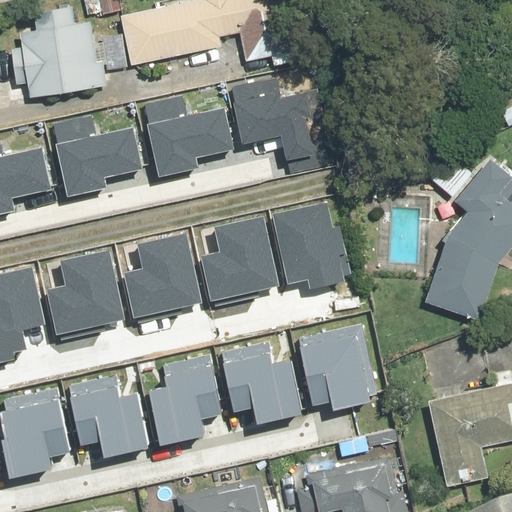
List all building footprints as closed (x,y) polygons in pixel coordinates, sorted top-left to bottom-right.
[(189,0),(121,14),(132,65),(223,46),(221,35),(240,32),(246,60),(302,49),(291,0),(189,0)] [(38,29),(21,31),(23,45),(13,46),(18,84),(27,82),(29,97),(108,88),(102,42),(95,42),(92,22),(76,24),(73,5),(36,10),(38,29)] [(315,73),(236,87),(244,135),(290,127),(296,162),(329,156),(315,73)] [(186,90),(146,99),(162,169),(202,159),(200,150),(238,142),(229,102),(191,111),(186,90)] [(93,110),(53,119),(69,188),(109,179),(107,170),(145,161),(136,121),(98,130),(93,110)] [(52,133),(0,143),(0,214),(34,208),(30,189),(62,182),(52,133)] [(469,209),(449,233),(425,300),(479,319),(502,258),(511,245),(511,172),(491,155),(455,198),(469,209)] [(315,282),(357,272),(344,217),(338,219),(332,195),(272,209),(288,275),(312,270),(315,282)] [(204,249),(213,295),(282,280),(267,211),(219,221),(224,244),(204,249)] [(129,263),(139,309),(207,295),(192,225),(144,236),(149,259),(129,263)] [(49,281),(59,327),(128,313),(113,244),(64,254),(70,277),(49,281)] [(0,354),(32,347),(27,325),(52,319),(38,259),(0,267),(0,354)] [(299,336),(313,405),(331,402),(333,411),(382,401),(366,322),(299,336)] [(306,417),(291,352),(269,357),(266,345),(220,355),(232,410),(249,406),(254,429),(306,417)] [(202,424),(225,420),(210,354),(159,365),(163,387),(146,391),(159,447),(205,436),(202,424)] [(68,381),(79,447),(102,444),(104,456),(151,448),(141,392),(124,395),(120,372),(68,381)] [(511,379),(429,398),(448,485),(489,476),(482,446),(511,439),(511,379)] [(0,441),(9,480),(57,469),(55,459),(74,454),(59,387),(3,399),(6,414),(1,415),(6,439),(0,441)] [(248,421),(206,430),(213,461),(255,452),(248,421)] [(390,455),(306,474),(309,485),(297,487),(302,511),(409,511),(405,490),(398,491),(390,455)] [(260,477),(177,494),(181,511),(275,511),(275,510),(267,511),(260,477)] [(511,511),(511,497),(476,511),(511,511)]
